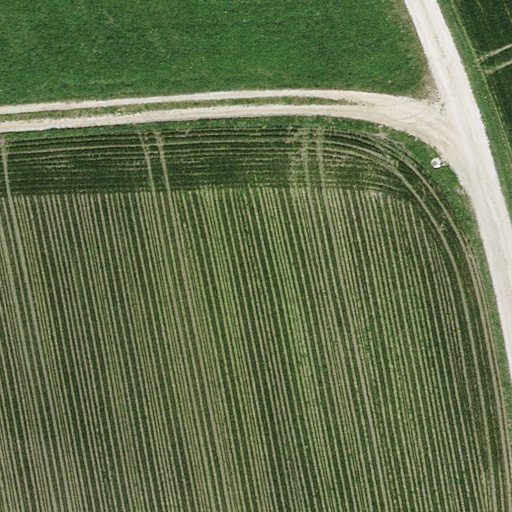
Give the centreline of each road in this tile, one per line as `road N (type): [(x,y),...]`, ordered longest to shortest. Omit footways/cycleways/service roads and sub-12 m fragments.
road 1 (track): [(0,117),(346,103),(413,115),(481,146)]
road 2 (track): [(511,314),(481,146),(420,0)]
